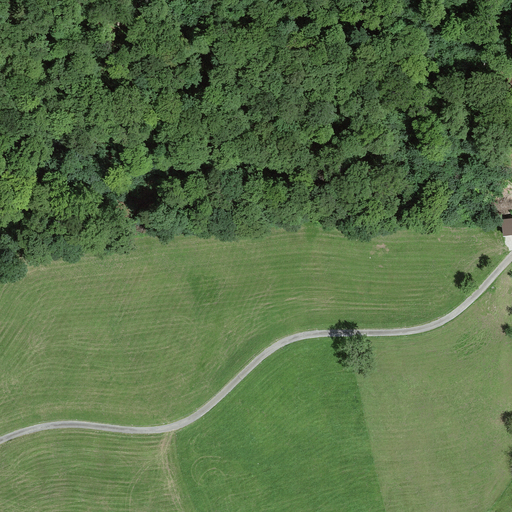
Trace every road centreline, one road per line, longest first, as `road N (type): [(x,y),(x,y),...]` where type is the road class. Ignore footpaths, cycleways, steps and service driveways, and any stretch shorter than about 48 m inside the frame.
road 1 (track): [(511,255),(433,325),(307,335),(270,348),(183,425),(158,431),(72,424),(0,441)]
road 2 (track): [(511,198),(345,149),(242,108),(0,41)]
